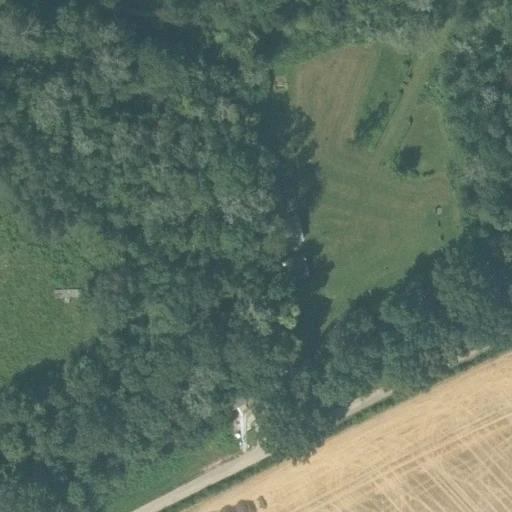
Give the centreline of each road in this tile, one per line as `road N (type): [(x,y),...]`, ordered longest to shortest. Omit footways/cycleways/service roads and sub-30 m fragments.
road 1 (unclassified): [(146,511),(511,330)]
road 2 (track): [(90,0),(154,15),(277,0)]
